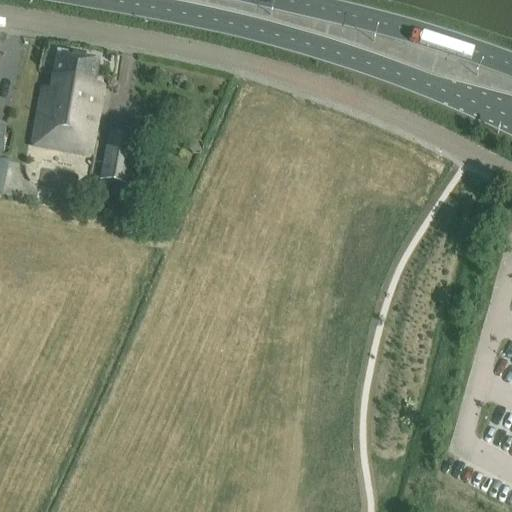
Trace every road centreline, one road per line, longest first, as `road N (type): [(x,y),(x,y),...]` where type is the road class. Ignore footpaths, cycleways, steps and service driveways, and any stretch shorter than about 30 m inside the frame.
road 1 (unclassified): [(0,13),(253,62),(315,82),(511,173)]
road 2 (secondary): [(79,0),(275,36),(511,117)]
road 3 (secondary): [(511,65),(285,0)]
